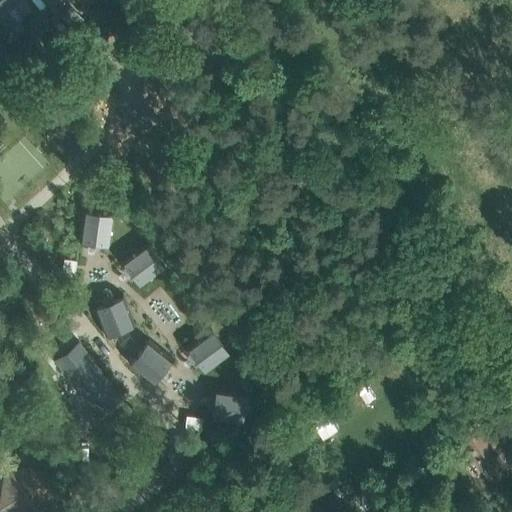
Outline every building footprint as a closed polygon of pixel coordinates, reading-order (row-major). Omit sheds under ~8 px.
[(0,0),(0,23),(4,29),(31,7),(24,0),(0,0)] [(481,10),(475,0),(416,0),(429,22),(443,14),(450,27),(481,10)] [(70,9),(61,16),(69,26),(78,20),(70,9)] [(0,57),(0,75),(9,68),(0,57)] [(61,106),(69,101),(61,91),(54,96),(61,106)] [(50,100),(40,107),(47,116),(57,109),(50,100)] [(68,154),(84,142),(61,110),(44,122),(68,154)] [(489,187),(509,172),(492,150),(472,165),(489,187)] [(82,207),(78,239),(109,243),(113,212),(82,207)] [(469,208),(437,228),(448,246),(480,225),(469,208)] [(145,240),(120,259),(139,284),(164,265),(145,240)] [(4,301),(19,320),(36,306),(19,284),(5,295),(7,298),(4,301)] [(122,293),(93,305),(105,335),(134,323),(122,293)] [(210,326),(185,345),(204,370),(229,351),(210,326)] [(147,337),(127,362),(152,381),(172,357),(147,337)] [(78,340),(54,358),(96,415),(120,397),(78,340)] [(214,386),(210,417),(241,422),(246,391),(214,386)] [(362,412),(373,402),(360,388),(349,398),(362,412)] [(480,416),(457,432),(493,482),(511,467),(511,458),(509,455),(511,452),(511,441),(505,431),(496,438),(480,416)]
